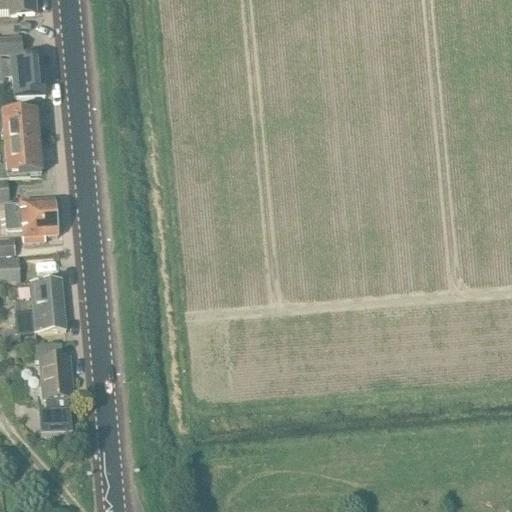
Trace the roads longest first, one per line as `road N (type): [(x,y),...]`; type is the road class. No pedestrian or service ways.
road 1 (secondary): [(113,511),(67,0)]
road 2 (track): [(78,511),(0,418)]
